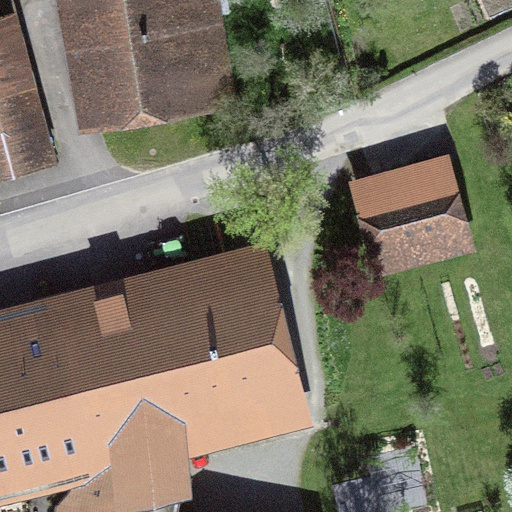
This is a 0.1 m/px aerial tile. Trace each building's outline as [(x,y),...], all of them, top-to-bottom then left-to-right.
[(0,0),(0,148),(58,133),(22,0),(0,0)] [(63,0),(83,106),(224,80),(208,0),(63,0)] [(440,143),(345,171),(369,253),(465,225),(440,143)] [(284,264),(43,317),(74,459),(315,407),(284,264)] [(0,475),(74,459),(43,317),(0,325),(0,475)]
